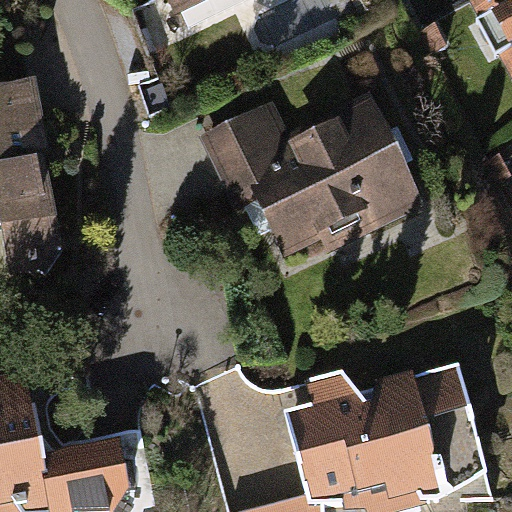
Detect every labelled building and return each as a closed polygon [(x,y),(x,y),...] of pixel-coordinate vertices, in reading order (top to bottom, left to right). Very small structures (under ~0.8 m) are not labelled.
[(161,0),(170,21),(221,0),(161,0)] [(511,0),(474,0),(511,75),(511,0)] [(35,79),(0,85),(0,236),(1,236),(10,284),(70,273),(35,79)] [(294,144),(276,101),(211,131),(276,275),(423,215),(379,107),(294,144)] [(312,403),(290,407),(309,495),(244,511),(243,511),(327,511),(327,507),(429,509),(489,476),(465,372),(369,395),(351,372),(309,386),(312,403)] [(45,377),(0,384),(0,511),(116,511),(128,492),(120,435),(54,444),(45,377)]
